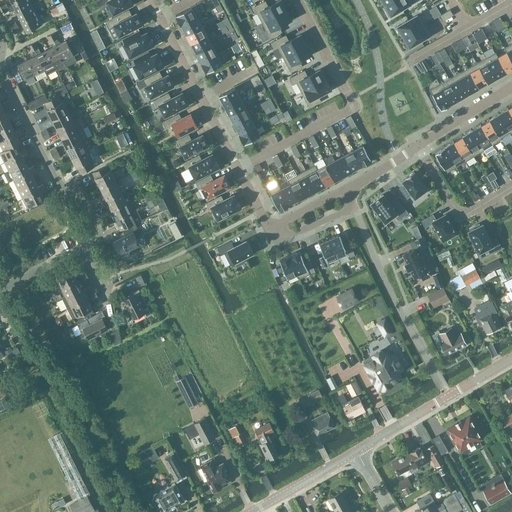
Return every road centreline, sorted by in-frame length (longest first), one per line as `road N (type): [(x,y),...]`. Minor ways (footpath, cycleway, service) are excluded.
road 1 (residential): [(0,289),(84,247),(95,233),(0,67)]
road 2 (residential): [(269,228),(150,0)]
road 3 (residential): [(417,146),(459,213),(511,187)]
